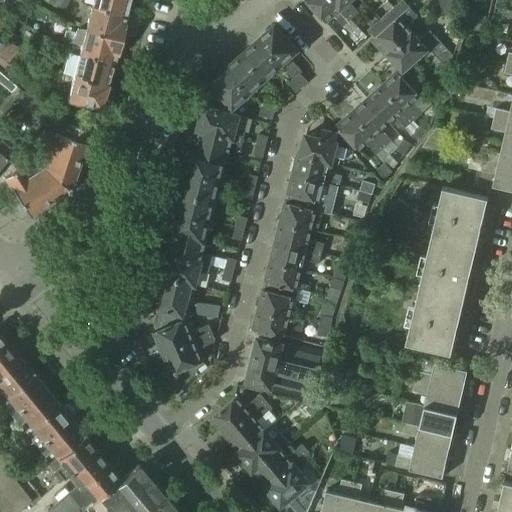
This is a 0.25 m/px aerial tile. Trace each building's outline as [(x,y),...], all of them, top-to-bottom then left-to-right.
[(55,0),(55,1),(54,3),(64,8),(68,1),(68,0),(55,0)] [(127,14),(130,0),(91,0),(90,5),(127,14)] [(308,0),(328,22),(336,14),(345,24),(353,18),(337,0),(308,0)] [(360,11),(352,1),(350,0),(337,0),(353,18),(360,11)] [(404,0),(401,0),(392,8),(400,17),(411,7),(404,0)] [(453,3),(441,6),(443,16),(455,13),(453,3)] [(84,28),(122,37),(126,22),(125,21),(127,14),(90,5),(84,28)] [(390,55),(392,53),(415,33),(407,25),(419,14),(412,6),(411,7),(400,17),(388,27),(377,37),(376,38),(376,39),(390,55)] [(392,8),(381,19),(388,27),(400,17),(392,8)] [(486,32),(490,17),(467,11),(463,27),(486,32)] [(368,30),(376,38),(377,37),(388,27),(381,19),(368,30)] [(259,39),(285,67),(294,78),(288,83),(296,92),(308,81),(301,73),(303,71),(292,59),(291,61),(288,58),(298,49),(275,24),(259,39)] [(79,27),(68,47),(73,50),(78,51),(115,61),(116,55),(117,55),(122,37),(84,28),(79,27)] [(415,33),(392,53),(405,68),(429,47),(438,38),(431,30),(420,39),(415,33)] [(0,56),(8,63),(19,50),(9,42),(8,42),(0,37),(0,56)] [(438,38),(429,47),(449,69),(453,55),(438,38)] [(259,39),(243,53),(266,78),(275,70),(278,74),(285,67),(259,39)] [(455,63),(471,68),(475,55),(459,50),(455,63)] [(78,51),(72,75),(109,86),(109,85),(109,84),(115,61),(78,51)] [(256,87),(266,78),(243,53),(227,67),(253,95),(259,90),(256,87)] [(211,82),(216,87),(234,106),(243,98),(246,101),(253,95),(227,67),(211,82)] [(399,71),(383,85),(414,119),(422,112),(411,101),(419,94),(399,71)] [(102,108),(109,86),(72,75),(68,74),(62,97),(66,98),(70,103),(82,106),(86,104),(102,108)] [(16,86),(7,78),(2,84),(11,92),(16,86)] [(457,81),(454,93),(464,96),(467,83),(457,81)] [(368,98),(389,121),(396,115),(406,126),(414,119),(383,85),(368,98)] [(209,95),(206,106),(239,114),(234,106),(216,87),(209,95)] [(270,97),(262,105),(275,112),(280,107),(270,97)] [(368,98),(354,111),(384,146),(392,139),(382,127),(389,121),(368,98)] [(496,108),(494,118),(511,122),(511,103),(510,111),(496,108)] [(41,124),(51,113),(40,104),(31,115),(41,124)] [(275,112),(262,105),(259,115),(273,119),(275,112)] [(199,126),(243,138),(245,129),(236,126),(239,114),(206,106),(205,106),(199,126)] [(338,125),(358,148),(366,141),(376,153),(384,146),(354,111),(338,125)] [(505,132),(503,142),(511,144),(511,122),(494,118),(491,128),(505,132)] [(69,197),(79,186),(75,182),(88,142),(87,142),(91,129),(70,122),(66,135),(45,129),(39,148),(50,152),(46,166),(30,177),(23,166),(5,177),(31,216),(66,194),(69,197)] [(418,125),(411,135),(419,141),(426,131),(418,125)] [(241,146),(243,138),(199,126),(199,128),(201,129),(196,149),(226,156),(229,157),(232,144),(241,146)] [(421,146),(443,151),(449,129),(436,126),(421,146)] [(331,164),(339,134),(322,130),(320,138),(306,134),(300,156),(329,164),(331,164)] [(267,143),(268,136),(259,133),(258,141),(267,143)] [(0,137),(0,164),(14,148),(0,137)] [(404,154),(412,145),(403,139),(396,148),(404,154)] [(267,143),(258,141),(254,155),(263,157),(267,143)] [(486,150),(484,160),(511,166),(511,144),(503,142),(500,153),(486,150)] [(226,156),(196,149),(194,148),(188,169),(224,179),(226,171),(223,170),(226,156)] [(300,156),(295,174),(325,182),(339,186),(341,176),(327,172),(329,164),(300,156)] [(471,157),(469,167),(481,170),(495,174),(493,185),(511,189),(511,166),(484,160),(471,157)] [(392,172),(384,163),(377,169),(385,178),(392,172)] [(224,179),(188,169),(183,190),(215,199),(218,187),(222,188),(224,179)] [(255,187),(258,176),(249,174),(246,185),(255,187)] [(320,200),(325,182),(295,174),(288,203),(318,211),(321,200),(320,200)] [(372,194),(375,184),(363,180),(359,190),(372,194)] [(255,187),(246,185),(243,196),(253,198),(255,187)] [(481,227),(488,197),(443,186),(431,238),(482,250),(487,228),(481,227)] [(215,199),(183,190),(178,211),(214,220),(216,212),(212,211),(215,199)] [(369,203),(372,194),(360,190),(357,199),(369,203)] [(318,211),(288,203),(282,222),(312,230),(318,231),(323,212),(318,211)] [(178,221),(175,233),(207,241),(208,237),(206,237),(208,228),(212,228),(214,220),(178,211),(175,220),(178,221)] [(245,228),(248,217),(239,215),(236,226),(245,228)] [(359,221),(350,219),(347,231),(355,234),(359,221)] [(277,241),(322,253),(324,244),(310,240),(312,230),(282,222),(277,241)] [(245,228),(236,226),(233,237),(242,239),(245,228)] [(214,253),(205,251),(207,241),(175,233),(172,241),(170,241),(167,253),(211,264),(214,253)] [(342,247),(354,250),(357,241),(345,238),(342,247)] [(367,249),(376,251),(379,240),(369,238),(367,249)] [(482,250),(431,238),(419,290),(470,302),(482,250)] [(302,271),(305,259),(319,263),(322,253),(277,241),(271,264),(302,271)] [(362,260),(375,264),(378,253),(365,249),(362,260)] [(209,270),(211,264),(167,253),(162,271),(194,280),(197,281),(200,268),(209,270)] [(234,270),(237,259),(228,257),(225,268),(234,270)] [(266,282),(297,290),(302,291),(303,287),(298,285),(302,271),(271,264),(266,282)] [(348,270),(337,267),(334,276),(345,280),(348,270)] [(234,270),(225,268),(222,279),(231,281),(234,270)] [(194,280),(162,271),(161,275),(164,276),(160,293),(165,294),(161,309),(183,315),(188,297),(190,297),(194,280)] [(330,286),(342,290),(345,281),(333,277),(330,286)] [(266,282),(259,309),(290,317),(297,290),(266,282)] [(339,298),(342,291),(330,287),(328,295),(339,298)] [(470,302),(419,290),(406,342),(452,353),(459,323),(465,324),(470,302)] [(218,317),(221,305),(198,302),(195,314),(218,317)] [(304,321),(290,317),(259,309),(254,329),(285,338),(287,328),(302,331),(304,321)] [(190,332),(185,315),(183,315),(177,315),(160,311),(156,326),(158,329),(155,331),(164,352),(194,340),(213,332),(209,323),(190,332)] [(319,325),(331,328),(333,317),(321,315),(319,325)] [(317,335),(330,337),(331,328),(319,325),(317,335)] [(0,350),(10,343),(0,330),(0,350)] [(213,332),(194,340),(164,352),(172,373),(202,361),(198,349),(207,345),(207,344),(215,341),(216,338),(213,332)] [(255,353),(251,367),(252,367),(249,381),(271,386),(272,382),(313,392),(321,358),(280,348),(282,344),(260,339),(256,353),(255,353)] [(342,340),(336,361),(351,365),(356,343),(342,340)] [(11,344),(10,343),(0,350),(0,375),(22,358),(19,354),(20,352),(13,343),(11,344)] [(0,389),(3,388),(8,395),(35,373),(32,370),(34,368),(26,359),(25,361),(22,358),(0,375),(0,389)] [(418,370),(415,380),(463,391),(468,369),(435,361),(432,373),(418,370)] [(336,365),(332,382),(345,385),(349,368),(336,365)] [(37,376),(35,373),(8,395),(14,401),(7,407),(14,416),(48,389),(44,384),(46,383),(38,374),(37,376)] [(463,391),(415,380),(413,390),(427,394),(425,404),(458,412),(463,391)] [(345,405),(349,388),(334,385),(330,401),(345,405)] [(28,419),(33,426),(60,404),(57,401),(59,399),(52,390),(50,392),(48,389),(14,416),(21,425),(28,419)] [(244,406),(235,395),(210,416),(224,434),(266,399),(260,392),(244,406)] [(224,434),(239,451),(264,430),(256,420),(272,406),(266,399),(224,434)] [(408,412),(406,422),(453,433),(458,412),(425,404),(411,401),(408,412)] [(62,407),(60,404),(33,426),(39,433),(32,438),(39,447),(72,419),(69,415),(71,414),(64,405),(62,407)] [(307,410),(312,417),(323,408),(313,405),(307,410)] [(53,450),(58,457),(85,434),(83,431),(84,430),(77,422),(76,423),(72,419),(39,447),(46,456),(53,450)] [(417,436),(415,446),(448,454),(453,433),(406,422),(403,432),(417,436)] [(251,469),(278,446),(279,447),(287,440),(272,423),(264,430),(239,451),(245,458),(243,460),(251,469)] [(68,475),(99,451),(95,446),(97,445),(88,434),(86,436),(85,434),(58,457),(49,465),(54,471),(52,472),(60,482),(68,475)] [(353,455),(357,438),(342,434),(339,451),(353,455)] [(279,447),(278,446),(251,469),(258,478),(260,476),(266,484),(300,456),(307,451),(301,445),(287,457),(279,447)] [(395,465),(443,476),(448,454),(415,446),(412,457),(398,454),(395,465)] [(68,475),(77,486),(93,473),(95,476),(110,464),(99,451),(68,475)] [(300,456),(266,484),(273,492),(271,493),(280,503),(290,494),(305,511),(306,511),(315,490),(298,471),(306,464),(300,456)] [(0,458),(0,511),(16,511),(32,500),(23,487),(0,458)] [(93,473),(77,486),(44,511),(43,511),(79,511),(90,503),(100,495),(121,478),(117,474),(119,473),(111,463),(110,464),(95,476),(93,473)] [(139,464),(121,478),(100,495),(90,503),(79,511),(97,511),(108,504),(113,511),(151,479),(139,464)] [(344,511),(352,481),(342,478),(339,492),(327,490),(321,511),(344,511)] [(113,511),(143,511),(164,495),(151,479),(113,511)] [(511,511),(511,481),(505,480),(496,511),(511,511)] [(30,481),(23,487),(32,500),(34,503),(42,497),(40,494),(30,481)] [(366,511),(370,500),(359,497),(362,483),(352,481),(344,511),(366,511)] [(380,502),(370,500),(366,511),(389,511),(394,491),(384,488),(380,502)] [(405,493),(394,491),(389,511),(411,511),(412,510),(401,507),(405,493)] [(176,511),(178,511),(164,495),(143,511),(176,511)] [(422,511),(421,511),(412,510),(411,511),(434,511),(437,501),(426,498),(422,511)]
